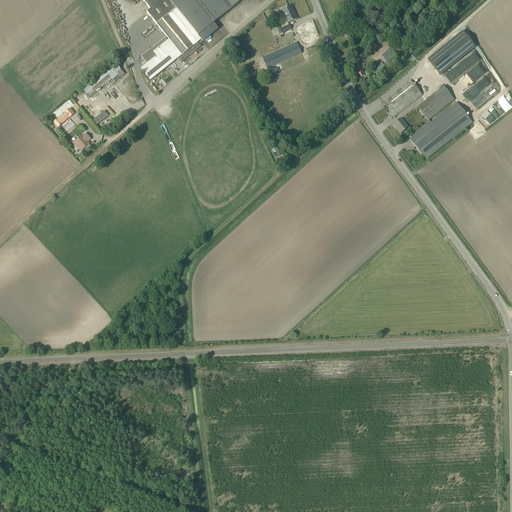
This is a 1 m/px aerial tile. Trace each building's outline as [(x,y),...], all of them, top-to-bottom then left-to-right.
[(198,43),(201,40),(168,0),(142,0),(147,5),(127,21),(130,29),(148,51),(166,37),(185,60),(201,47),(198,43)] [(168,0),(201,40),(202,41),(218,29),(214,23),(233,8),(242,0),(168,0)] [(288,23),(292,21),(297,19),(291,6),(282,10),(284,14),(288,23)] [(292,31),(289,25),(281,29),(283,33),(284,35),(292,31)] [(430,58),(428,60),(440,75),(475,47),(462,32),(449,43),(430,58)] [(185,60),(166,37),(148,51),(142,56),(148,63),(141,69),(150,81),(178,59),(181,63),(185,60)] [(267,69),(297,56),(302,54),(297,42),(262,58),(267,69)] [(386,54),(382,58),(387,63),(391,60),(391,59),(392,58),(393,58),(396,55),(391,49),(386,53),(386,54)] [(114,62),(87,85),(82,89),(90,99),(95,94),(112,80),(115,83),(121,77),(121,78),(125,75),(114,62)] [(384,67),(381,62),(371,70),(375,74),(384,67)] [(267,75),(262,63),(256,66),(259,73),(261,72),(263,77),(267,75)] [(358,80),(369,74),(367,72),(364,73),(362,70),(366,68),(363,63),(352,68),(358,80)] [(470,100),(476,108),(498,91),(491,83),(492,83),(486,76),(475,85),(480,92),(470,100)] [(116,88),(120,92),(129,84),(125,79),(116,88)] [(422,95),(414,84),(411,80),(383,102),(394,117),(422,95)] [(418,108),(429,122),(430,121),(429,120),(454,100),(444,88),(418,108)] [(424,158),(471,121),(456,103),(431,123),(430,121),(429,122),(414,134),(415,136),(410,140),(424,158)] [(69,109),(53,123),(57,128),(74,114),(69,109)] [(401,134),(408,128),(401,119),(394,125),(401,134)] [(89,138),(86,135),(83,137),(82,135),(77,140),(76,139),(72,143),(76,147),(77,146),(81,151),(89,144),(86,141),(89,138)] [(282,155),(279,145),(272,148),(276,158),(282,155)]
